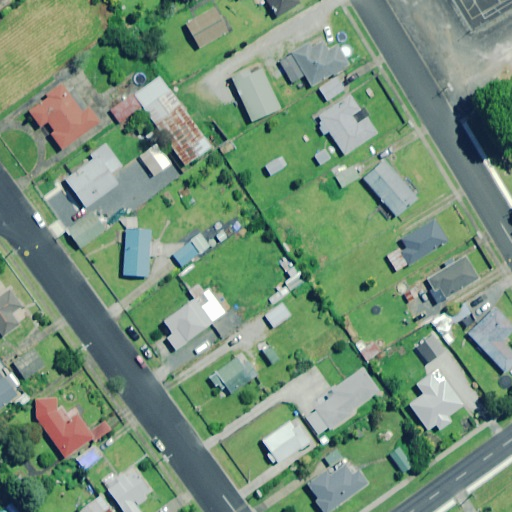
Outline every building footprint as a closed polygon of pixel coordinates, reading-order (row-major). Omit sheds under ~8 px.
[(8,0),(0,0),(0,10),(11,4),(8,0)] [(297,3),(295,0),(262,0),(274,17),(297,3)] [(225,32),(212,8),(183,24),(196,48),(225,32)] [(328,50),(318,36),(288,56),(310,88),(347,64),(335,45),(328,50)] [(276,109),(258,70),(248,75),(245,70),(228,77),(248,122),(276,109)] [(209,147),(158,77),(132,96),(183,166),(209,147)] [(341,90),(334,79),(317,89),(324,101),(341,90)] [(79,113),(58,83),(43,94),(45,98),(26,111),(37,128),(45,122),(52,132),(48,134),(58,149),(95,124),(84,109),(79,113)] [(136,108),(127,95),(106,109),(115,122),(136,108)] [(315,117),(340,156),(375,133),(365,118),(366,117),(361,108),(357,110),(348,96),(315,117)] [(149,127),(141,116),(130,125),(138,135),(149,127)] [(119,167),(103,145),(88,155),(91,159),(62,180),(82,208),(115,185),(108,175),(119,167)] [(169,165),(155,145),(138,157),(151,176),(169,165)] [(284,166),(279,157),(262,167),(267,176),(284,166)] [(414,200),(384,160),(361,177),(391,217),(414,200)] [(357,177),(351,167),(333,177),(339,188),(357,177)] [(103,231),(90,213),(65,231),(77,249),(103,231)] [(446,245),(434,221),(398,239),(402,247),(385,255),(393,271),(446,245)] [(148,231),(123,229),(120,275),(145,277),(148,231)] [(196,254),(187,241),(169,254),(178,267),(196,254)] [(477,279),(463,257),(425,279),(432,292),(437,288),(443,299),(477,279)] [(305,280),(294,262),(280,271),(285,279),(273,287),(286,307),(296,300),(290,290),(305,280)] [(203,293),(197,285),(187,291),(193,299),(161,321),(169,333),(163,338),(171,350),(223,314),(207,290),(203,293)] [(0,293),(0,336),(16,325),(8,315),(20,306),(7,289),(0,293)] [(437,332),(468,312),(462,303),(431,323),(437,332)] [(287,316),(279,304),(262,315),(270,327),(287,316)] [(511,330),(511,328),(494,307),(465,332),(501,373),(511,363),(511,354),(500,340),(511,330)] [(444,352),(432,334),(413,347),(425,364),(444,352)] [(276,359),(267,347),(260,352),(268,364),(276,359)] [(42,366),(31,349),(11,363),(22,379),(42,366)] [(242,366),(236,357),(208,376),(217,390),(223,386),(228,394),(254,376),(245,363),(242,366)] [(0,378),(0,377),(0,406),(14,397),(9,390),(15,386),(6,374),(0,378)] [(437,385),(429,375),(415,385),(421,395),(407,405),(424,430),(432,425),(436,430),(448,422),(443,416),(460,406),(443,381),(437,385)] [(32,399),(32,414),(61,458),(91,439),(92,442),(108,431),(101,422),(86,432),(72,409),(65,414),(60,407),(55,410),(55,399),(32,399)] [(292,430),(288,423),(260,440),(274,464),(307,444),(297,427),(292,430)] [(101,456),(93,446),(74,459),(82,470),(101,456)] [(410,467),(397,448),(387,454),(400,474),(410,467)] [(340,457),(335,449),(321,457),(327,466),(340,457)] [(349,476),(343,466),(327,476),(324,471),(304,484),(314,499),(311,501),(318,511),(326,511),(365,485),(355,471),(349,476)] [(148,497),(131,471),(105,488),(120,511),(136,511),(133,506),(148,497)] [(110,505),(102,494),(78,511),(102,511),(110,505)]
